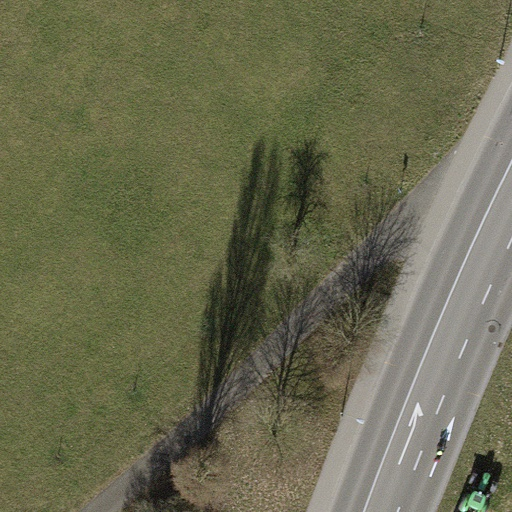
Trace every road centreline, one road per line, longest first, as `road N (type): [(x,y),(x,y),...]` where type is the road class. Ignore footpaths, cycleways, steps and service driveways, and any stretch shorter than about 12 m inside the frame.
road 1 (track): [(102,511),(445,195),(506,205)]
road 2 (tertiary): [(511,194),(380,511)]
